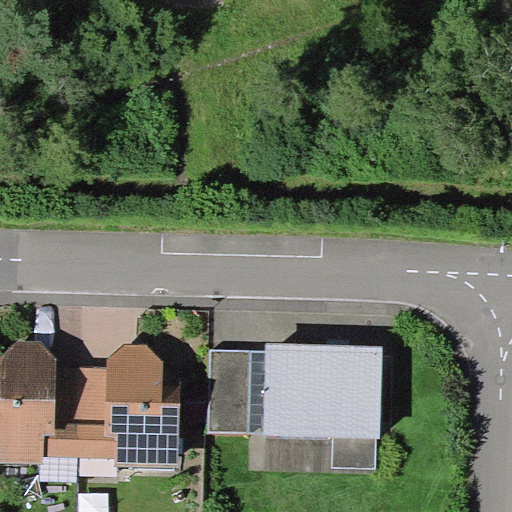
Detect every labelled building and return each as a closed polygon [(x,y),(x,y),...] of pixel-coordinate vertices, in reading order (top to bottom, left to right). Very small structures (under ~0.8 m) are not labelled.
[(17,340),(1,356),(1,381),(1,389),(0,398),(0,462),(43,463),(43,457),(79,457),(83,368),(56,367),(57,358),(40,340),(17,340)] [(380,438),(383,347),(266,343),(266,351),(263,433),(334,437),(377,438),(380,438)] [(107,368),(83,368),(79,457),(115,457),(115,463),(179,463),(180,403),(163,402),(163,387),(163,377),(164,362),(148,346),(123,345),(107,358),(107,368)] [(251,350),(211,350),(209,431),(248,433),(251,350)] [(248,433),(263,433),(266,351),(251,350),(248,433)] [(181,378),(163,377),(163,387),(163,402),(180,403),(181,378)] [(376,468),(377,438),(334,437),(333,467),(376,468)]
